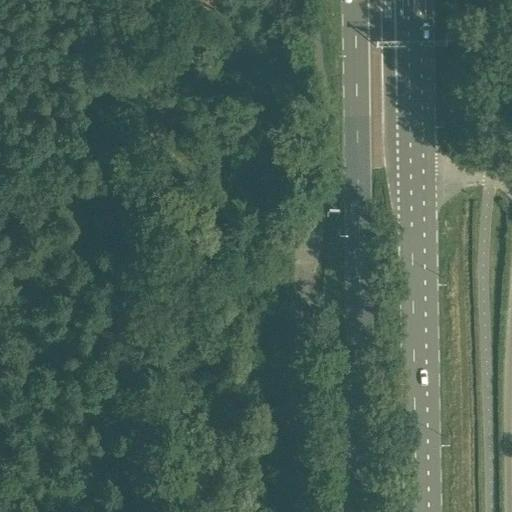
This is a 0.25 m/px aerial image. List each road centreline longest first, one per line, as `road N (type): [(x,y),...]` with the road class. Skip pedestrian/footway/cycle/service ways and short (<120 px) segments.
road 1 (primary): [(354,0),(362,511)]
road 2 (primary): [(420,511),(410,180)]
road 3 (unclassified): [(308,239),(304,511)]
road 4 (primary): [(410,180),(407,0)]
